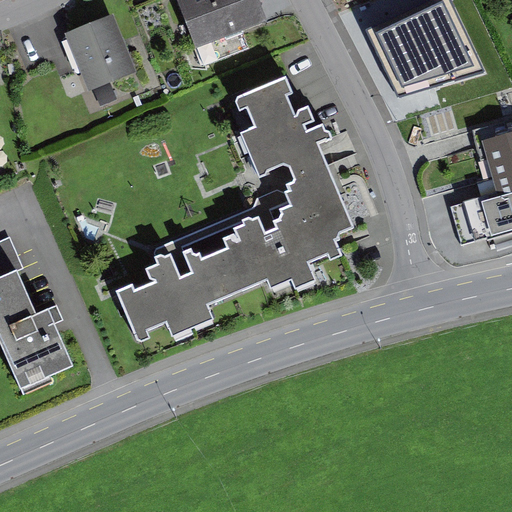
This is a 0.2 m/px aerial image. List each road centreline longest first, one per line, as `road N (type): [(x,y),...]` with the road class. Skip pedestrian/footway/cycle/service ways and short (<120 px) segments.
road 1 (secondary): [(423,309),(277,349),(0,463)]
road 2 (residential): [(309,0),(370,123),(402,212),(423,309)]
